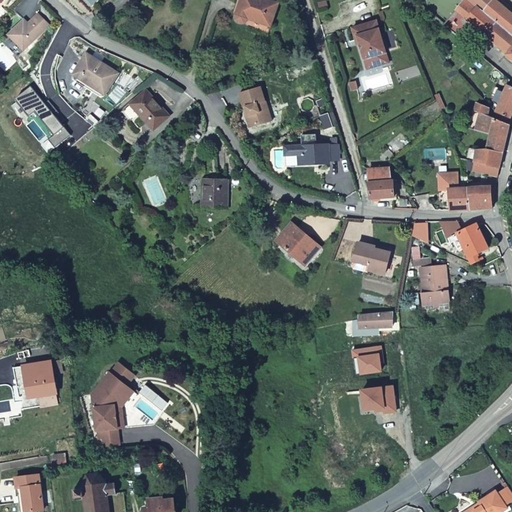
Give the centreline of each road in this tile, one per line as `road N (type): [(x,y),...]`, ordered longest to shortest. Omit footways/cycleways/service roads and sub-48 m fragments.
road 1 (residential): [(500,216),(333,207),(272,187),(182,79),(93,34),(48,0)]
road 2 (secondary): [(363,511),(411,485),(511,396)]
